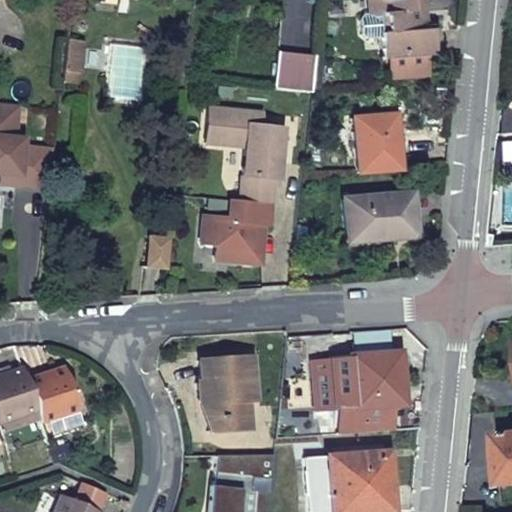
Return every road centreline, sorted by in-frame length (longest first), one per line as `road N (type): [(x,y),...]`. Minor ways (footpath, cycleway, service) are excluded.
road 1 (residential): [(98,320),(452,293)]
road 2 (residential): [(485,0),(452,293)]
road 3 (residential): [(452,293),(432,511)]
road 4 (residential): [(155,511),(158,403),(132,355),(98,320)]
